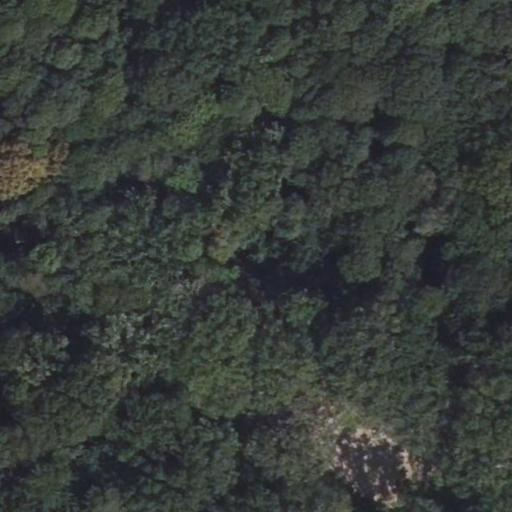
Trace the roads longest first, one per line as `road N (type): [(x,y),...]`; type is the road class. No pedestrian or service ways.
road 1 (track): [(355,452),(74,0)]
road 2 (track): [(0,261),(355,452)]
road 3 (track): [(0,392),(355,452)]
road 4 (track): [(355,452),(511,484)]
